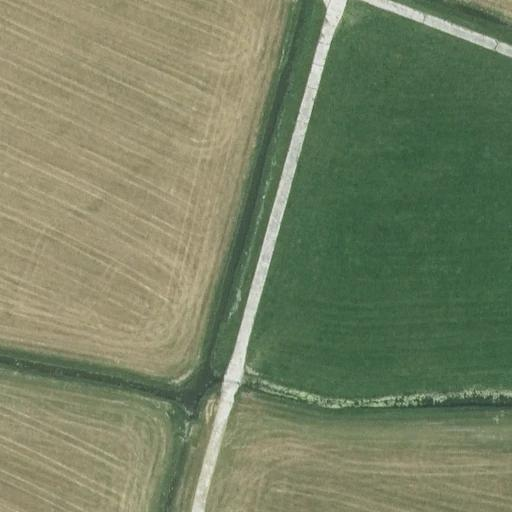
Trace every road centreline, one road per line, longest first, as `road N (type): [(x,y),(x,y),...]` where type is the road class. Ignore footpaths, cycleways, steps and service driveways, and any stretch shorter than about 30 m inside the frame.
road 1 (track): [(197,511),(336,0)]
road 2 (track): [(372,0),(511,52)]
